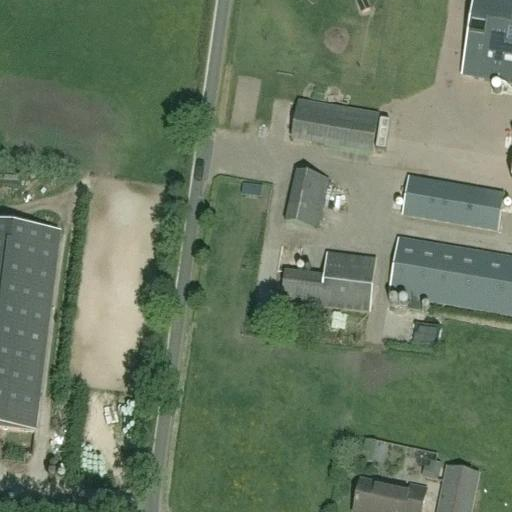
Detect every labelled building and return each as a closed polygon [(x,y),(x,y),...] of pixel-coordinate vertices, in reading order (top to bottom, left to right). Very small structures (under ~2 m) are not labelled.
[(511,0),(475,0),(462,79),(511,86),(511,0)] [(387,110),(388,99),(362,95),(361,106),(387,110)] [(371,156),(377,117),(300,104),(293,143),(371,156)] [(459,140),(459,116),(442,116),(442,139),(459,140)] [(318,232),(329,181),(297,174),(286,225),(318,232)] [(242,178),(242,235),(279,235),(278,178),(242,178)] [(497,234),(503,196),(410,180),(404,218),(497,234)] [(0,228),(0,431),(34,435),(59,236),(0,228)] [(511,317),(511,260),(399,240),(390,296),(411,300),(423,302),(511,317)] [(231,263),(272,264),(273,246),(231,245),(231,263)] [(370,313),(376,262),(328,257),(325,278),(286,274),(282,303),(370,313)] [(365,441),(364,443),(360,462),(371,464),(375,443),(365,441)] [(470,511),(478,477),(447,471),(438,511),(470,511)] [(409,493),(361,484),(355,511),(422,511),(427,490),(410,487),(409,493)]
